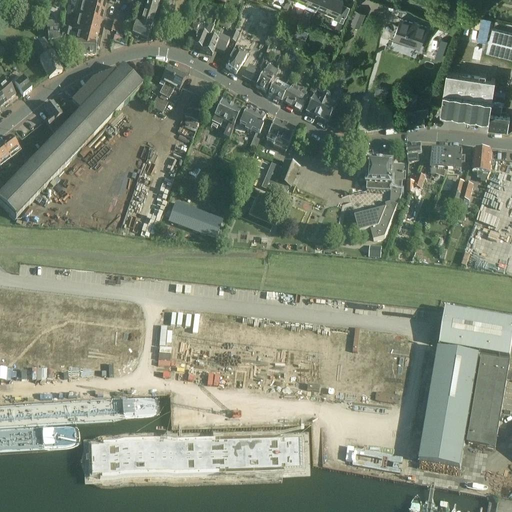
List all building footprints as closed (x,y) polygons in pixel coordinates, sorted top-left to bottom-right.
[(93,0),(79,0),(76,15),(101,21),(106,3),(93,0)] [(160,1),(156,0),(144,0),(143,4),(147,5),(140,27),(135,25),(132,36),(147,41),(160,1)] [(313,8),(316,10),(317,8),(315,7),(318,0),(306,0),(305,3),(314,7),(313,8)] [(318,0),(315,7),(317,8),(326,11),(330,0),(318,0)] [(330,0),(326,11),(334,15),(333,18),(342,23),(348,7),(341,4),(342,0),(330,0)] [(354,10),(349,23),(359,27),(364,14),(354,10)] [(76,16),(73,30),(79,32),(79,31),(98,36),(101,21),(76,15),(76,16)] [(413,21),(400,17),(392,40),(420,50),(428,26),(417,23),(418,21),(413,20),(413,21)] [(55,27),(54,21),(46,22),(48,41),(60,40),(59,26),(55,27)] [(111,32),(127,36),(130,28),(114,23),(111,32)] [(202,53),(208,40),(213,28),(209,26),(203,38),(198,36),(193,49),(202,53)] [(296,39),(303,42),(308,31),(300,28),(296,39)] [(511,33),(492,28),(486,52),(511,58),(511,33)] [(79,31),(79,32),(75,45),(96,46),(98,36),(79,31)] [(217,44),(208,40),(202,53),(212,57),(215,51),(224,55),(229,44),(219,39),(217,44)] [(49,50),(44,42),(31,49),(40,62),(49,79),(62,73),(53,55),(50,50),(49,50)] [(96,46),(75,45),(76,51),(76,57),(96,56),(95,46),(96,46)] [(246,58),(235,52),(225,69),(236,76),(246,58)] [(268,67),(255,88),(265,95),(274,81),(277,75),(277,72),(268,66),(268,67)] [(256,72),(248,68),(242,79),(255,86),(260,77),(255,74),(256,72)] [(165,85),(159,96),(164,98),(178,72),(173,70),(171,71),(168,69),(161,83),(165,85)] [(142,88),(122,70),(115,77),(113,75),(93,83),(71,105),(76,109),(69,116),(74,121),(66,129),(64,128),(50,142),(52,144),(0,198),(0,204),(16,220),(142,88)] [(157,98),(154,103),(165,109),(168,104),(166,103),(168,100),(168,101),(174,90),(179,93),(186,79),(183,77),(182,75),(178,72),(164,98),(162,101),(157,98)] [(495,79),(447,72),(440,113),(489,120),(495,79)] [(268,96),(281,104),(286,95),(287,95),(291,89),(292,87),(278,79),(273,87),(268,96)] [(17,85),(13,80),(11,82),(14,87),(23,98),(31,92),(23,80),(17,85)] [(6,84),(0,89),(0,93),(7,103),(15,96),(6,84)] [(281,104),(291,109),(300,94),(291,89),(287,95),(286,95),(281,104)] [(418,94),(408,92),(405,110),(401,111),(402,127),(425,125),(424,114),(428,114),(428,108),(415,110),(418,94)] [(300,94),(291,109),(300,115),(309,99),(300,94)] [(207,101),(195,96),(185,120),(197,125),(207,101)] [(323,100),(315,96),(306,115),(327,125),(337,106),(328,102),(328,100),(325,99),(323,100)] [(162,114),(165,109),(154,103),(151,109),(162,114)] [(233,130),(236,123),(241,112),(221,103),(211,124),(220,129),(223,123),(228,125),(222,137),(229,140),(233,130)] [(63,117),(52,104),(44,111),(50,119),(45,123),(52,133),(61,126),(57,121),(63,117)] [(236,123),(233,130),(243,135),(245,132),(250,134),(251,132),(255,134),(249,147),(254,150),(264,129),(261,127),(265,119),(247,110),(239,125),(236,123)] [(510,118),(490,116),(487,133),(507,135),(510,118)] [(296,131),(274,122),(267,136),(268,136),(266,140),(273,144),(272,147),(285,154),(289,146),(296,131)] [(9,158),(10,160),(21,152),(10,138),(0,145),(0,146),(9,158)] [(0,168),(10,160),(9,158),(0,146),(0,168)] [(422,156),(421,146),(406,148),(408,165),(419,164),(418,156),(422,156)] [(429,156),(428,164),(432,164),(431,171),(431,176),(437,176),(437,171),(446,171),(447,163),(447,152),(446,152),(446,151),(445,150),(440,149),(440,151),(432,150),(432,157),(429,156)] [(492,153),(474,151),(472,173),(477,174),(477,179),(482,179),(482,174),(490,175),(492,153)] [(455,152),(447,152),(446,171),(461,172),(461,165),(465,165),(465,158),(462,158),(462,152),(455,152)] [(394,164),(368,162),(367,185),(367,192),(386,193),(391,194),(390,204),(385,205),(386,209),(355,218),(359,234),(371,231),(374,243),(385,240),(402,197),(403,184),(404,182),(405,182),(406,174),(404,174),(404,167),(393,167),(394,164)] [(275,184),(271,193),(284,198),(288,190),(280,187),(281,184),(291,189),(299,169),(285,163),(277,182),(278,183),(277,185),(275,184)] [(419,197),(425,180),(418,177),(411,195),(419,197)] [(456,183),(449,208),(457,211),(464,185),(456,183)] [(465,186),(456,219),(465,222),(473,188),(465,186)] [(175,204),(167,224),(215,242),(223,222),(175,204)] [(511,347),(511,322),(446,312),(440,348),(510,360),(511,347)] [(438,351),(419,464),(421,464),(461,471),(480,358),(438,351)] [(482,360),(468,445),(495,450),(499,428),(509,365),(482,360)]
